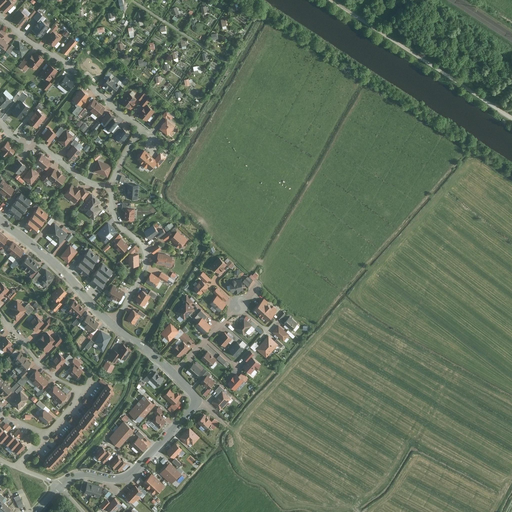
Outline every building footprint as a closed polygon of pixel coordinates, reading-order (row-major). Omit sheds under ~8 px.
[(0,8),(5,13),(13,4),(9,0),(8,0),(7,1),(0,8)] [(30,19),(36,12),(33,9),(27,16),(30,19)] [(20,26),(27,17),(20,11),(13,19),(20,26)] [(40,20),(43,22),(46,18),(38,12),(33,18),(39,22),(40,20)] [(41,37),(49,27),(43,22),(40,20),(39,22),(32,31),(41,37)] [(54,47),(61,38),(53,32),(46,41),(54,47)] [(72,38),(67,44),(72,48),(77,42),(72,38)] [(28,47),(19,40),(15,46),(12,49),(13,50),(21,56),(28,47)] [(12,49),(15,46),(12,44),(7,51),(10,53),(13,50),(12,49)] [(67,44),(62,50),(66,54),(72,48),(67,44)] [(36,68),(44,58),(36,51),(28,60),(28,61),(30,63),(36,68)] [(25,69),(30,63),(28,61),(28,60),(24,58),(19,65),(25,69)] [(49,79),(57,69),(49,63),(41,73),(49,79)] [(103,83),(109,88),(117,78),(112,73),(103,83)] [(76,84),(67,77),(61,86),(69,93),(76,84)] [(117,78),(109,88),(114,92),(122,82),(117,78)] [(46,89),(52,83),(48,79),(43,86),(46,89)] [(81,104),(88,95),(81,89),(73,98),(78,101),(81,104)] [(21,99),(23,101),(28,95),(23,91),(20,95),(17,98),(20,100),(21,99)] [(137,97),(141,100),(146,94),(143,91),(137,97)] [(3,92),(0,95),(0,103),(3,107),(11,99),(3,92)] [(17,98),(20,95),(17,92),(12,98),(15,101),(17,98)] [(131,106),(137,98),(130,93),(124,100),(131,106)] [(141,102),(145,105),(151,98),(147,95),(141,102)] [(87,107),(92,112),(100,103),(95,98),(87,107)] [(12,110),(21,117),(29,106),(23,101),(21,99),(20,100),(12,110)] [(80,105),(81,104),(78,101),(75,104),(77,106),(72,111),(77,115),(78,113),(83,107),(80,105)] [(40,102),(36,106),(41,111),(45,106),(40,102)] [(105,107),(100,103),(92,112),(98,116),(101,112),(105,107)] [(148,119),(155,110),(147,104),(140,113),(148,119)] [(81,115),(87,108),(84,106),(83,107),(78,113),(81,115)] [(38,109),(33,114),(41,121),(46,116),(38,109)] [(168,117),(171,120),(173,116),(166,110),(163,114),(168,117)] [(107,124),(113,117),(115,115),(109,111),(102,120),(107,124)] [(104,114),(101,112),(98,116),(95,119),(98,121),(104,114)] [(29,120),(37,127),(41,121),(33,114),(29,120)] [(107,124),(106,126),(112,131),(117,125),(119,122),(113,117),(107,124)] [(168,134),(176,124),(171,120),(168,117),(160,127),(168,134)] [(96,130),(101,124),(98,121),(92,128),(96,130)] [(64,129),(61,126),(56,132),(59,135),(64,129)] [(116,135),(122,128),(119,126),(113,133),(116,135)] [(43,135),(50,141),(57,133),(49,127),(43,135)] [(122,128),(116,135),(123,141),(130,132),(123,127),(122,128)] [(58,140),(65,145),(73,136),(66,130),(58,140)] [(16,148),(8,140),(5,143),(1,148),(9,155),(16,148)] [(74,159),(81,150),(76,146),(73,144),(66,153),(74,159)] [(145,150),(138,158),(151,168),(155,163),(158,160),(156,158),(145,150)] [(158,160),(155,163),(159,166),(167,156),(161,152),(156,158),(158,160)] [(42,154),(36,162),(43,168),(44,167),(49,160),(42,154)] [(112,165),(98,159),(93,171),(108,176),(112,165)] [(19,173),(25,166),(18,160),(12,167),(19,173)] [(52,163),(49,160),(44,167),(47,169),(52,163)] [(31,183),(39,174),(32,168),(24,177),(31,183)] [(58,186),(66,176),(55,168),(51,172),(47,177),(48,178),(58,186)] [(47,177),(51,172),(48,170),(42,177),(46,181),(48,178),(47,177)] [(130,178),(122,175),(120,180),(128,184),(130,178)] [(0,181),(0,191),(1,192),(8,184),(3,179),(0,181)] [(8,184),(1,192),(7,198),(14,189),(8,184)] [(138,197),(139,184),(129,184),(129,197),(138,197)] [(80,191),(72,185),(65,194),(75,202),(79,196),(82,192),(80,191)] [(83,187),(80,191),(82,192),(79,196),(83,200),(89,191),(83,187)] [(16,198),(17,199),(26,206),(31,200),(21,192),(16,198)] [(102,202),(92,194),(81,208),(95,219),(104,208),(101,206),(101,203),(102,202)] [(17,199),(12,205),(22,212),(27,206),(26,206),(17,199)] [(22,212),(12,205),(8,211),(17,218),(22,212)] [(34,213),(43,220),(48,214),(39,207),(34,213)] [(135,219),(135,208),(131,208),(126,208),(125,219),(135,219)] [(34,213),(29,219),(39,227),(44,220),(43,220),(34,213)] [(29,219),(25,225),(34,233),(39,227),(29,219)] [(46,233),(53,239),(62,228),(55,222),(46,233)] [(117,231),(108,222),(98,232),(106,241),(117,231)] [(169,227),(173,224),(172,222),(164,227),(167,231),(170,228),(169,227)] [(154,225),(145,232),(151,239),(156,235),(160,232),(159,231),(154,225)] [(62,228),(53,239),(59,244),(68,233),(62,228)] [(163,228),(159,231),(160,232),(156,235),(159,238),(166,232),(163,228)] [(171,231),(163,236),(166,240),(173,235),(171,231)] [(188,239),(178,231),(171,239),(181,248),(188,239)] [(129,246),(122,238),(115,244),(122,252),(129,246)] [(6,250),(11,255),(19,246),(14,241),(6,250)] [(68,262),(78,251),(70,245),(61,256),(68,262)] [(130,255),(135,255),(135,253),(140,248),(136,245),(130,251),(130,255)] [(159,245),(152,250),(155,253),(161,248),(159,245)] [(24,250),(19,246),(11,255),(16,259),(24,250)] [(84,255),(85,255),(94,262),(99,256),(89,249),(84,255)] [(169,255),(159,253),(157,264),(168,265),(168,264),(172,264),(173,257),(169,256),(169,255)] [(140,265),(139,254),(135,255),(130,255),(129,255),(129,265),(140,265)] [(20,264),(26,269),(34,259),(28,255),(24,260),(20,264)] [(85,255),(81,261),(90,269),(95,263),(94,262),(85,255)] [(219,272),(227,264),(220,257),(212,265),(219,272)] [(20,264),(24,260),(22,258),(16,265),(18,267),(20,264)] [(39,264),(34,259),(26,269),(31,274),(39,264)] [(90,269),(81,261),(75,268),(85,276),(90,269)] [(113,271),(103,263),(98,270),(108,277),(113,271)] [(55,277),(46,269),(41,275),(37,280),(46,287),(55,277)] [(108,277),(98,270),(94,275),(95,276),(103,283),(108,277)] [(254,280),(258,274),(255,271),(253,274),(251,273),(249,276),(254,280)] [(37,280),(41,275),(38,272),(32,279),(36,282),(37,280)] [(162,272),(159,278),(161,279),(167,282),(170,277),(162,272)] [(211,278),(204,272),(200,276),(207,282),(211,278)] [(159,278),(152,273),(147,281),(156,287),(161,279),(159,278)] [(103,283),(95,276),(90,283),(99,290),(105,284),(103,283)] [(202,294),(209,286),(202,279),(194,287),(202,294)] [(242,279),(231,282),(233,292),(244,290),(242,279)] [(251,284),(246,279),(243,282),(249,287),(251,284)] [(0,298),(9,289),(2,283),(0,284),(0,298)] [(107,295),(114,298),(119,288),(113,285),(107,295)] [(58,300),(66,292),(60,286),(51,296),(56,300),(57,301),(58,300)] [(119,288),(114,298),(119,302),(125,291),(119,288)] [(218,295),(221,299),(225,295),(218,288),(214,292),(218,295)] [(10,299),(16,292),(13,289),(6,295),(10,299)] [(145,305),(151,296),(149,294),(143,290),(137,300),(145,305)] [(151,290),(149,294),(151,296),(155,298),(158,294),(151,290)] [(187,301),(191,306),(195,302),(187,295),(184,299),(187,301)] [(218,295),(211,303),(219,311),(227,303),(221,299),(218,295)] [(268,302),(264,298),(255,309),(259,312),(258,313),(263,317),(264,316),(267,320),(267,321),(277,310),(273,307),(272,308),(270,307),(271,306),(268,304),(268,305),(266,303),(268,302)] [(62,304),(58,300),(57,301),(56,300),(50,306),(55,311),(62,304)] [(70,314),(80,305),(75,300),(68,307),(70,310),(68,312),(70,314)] [(185,319),(195,309),(191,306),(187,301),(177,311),(185,319)] [(9,314),(16,320),(24,311),(26,309),(24,307),(19,302),(9,314)] [(28,303),(24,307),(26,309),(24,311),(29,315),(34,309),(28,303)] [(80,305),(70,314),(73,316),(75,314),(77,316),(84,309),(80,305)] [(135,324),(141,315),(138,313),(133,310),(127,318),(135,324)] [(203,318),(204,319),(208,316),(202,310),(198,314),(203,318)] [(282,320),(287,314),(284,311),(279,317),(282,320)] [(27,323),(35,331),(44,321),(35,314),(27,323)] [(81,323),(86,328),(94,319),(88,314),(81,323)] [(78,317),(72,323),(75,325),(81,319),(78,317)] [(299,324),(290,317),(285,323),(294,330),(299,324)] [(203,318),(196,325),(205,333),(211,326),(204,319),(203,318)] [(244,335),(253,325),(250,322),(245,318),(236,328),(244,335)] [(94,319),(86,328),(91,332),(99,323),(94,319)] [(250,322),(253,325),(256,328),(259,325),(252,320),(250,322)] [(44,331),(50,324),(47,321),(40,327),(44,331)] [(174,337),(179,331),(171,323),(162,333),(170,341),(174,337)] [(290,334),(280,326),(274,332),(284,341),(290,334)] [(181,329),(179,331),(174,337),(179,339),(181,337),(185,332),(181,329)] [(103,352),(112,336),(102,331),(94,343),(98,345),(96,348),(103,352)] [(36,344),(46,352),(53,343),(56,340),(54,339),(46,332),(36,344)] [(192,338),(185,332),(181,337),(187,343),(192,338)] [(225,332),(218,340),(225,346),(232,338),(225,332)] [(57,335),(54,339),(56,340),(53,343),(57,346),(63,340),(57,335)] [(270,335),(264,342),(274,351),(280,344),(276,341),(270,335)] [(12,344),(5,337),(0,342),(0,347),(4,352),(6,350),(8,353),(11,350),(13,347),(11,345),(12,344)] [(276,341),(280,344),(283,347),(284,345),(278,339),(276,341)] [(91,340),(86,347),(88,349),(94,342),(91,340)] [(181,357),(190,348),(184,341),(175,351),(181,357)] [(237,342),(230,350),(237,356),(244,348),(239,344),(237,342)] [(267,358),(274,351),(264,342),(258,349),(267,358)] [(126,360),(132,350),(123,345),(118,353),(117,354),(120,356),(126,360)] [(117,354),(118,353),(114,350),(109,358),(116,362),(120,356),(117,354)] [(248,362),(255,354),(251,351),(245,359),(248,362)] [(12,361),(17,366),(25,357),(20,352),(14,358),(11,361),(12,361)] [(208,352),(202,358),(211,366),(217,360),(208,352)] [(64,362),(66,360),(65,359),(59,353),(50,363),(58,369),(64,362)] [(70,363),(74,358),(69,354),(65,359),(66,360),(64,362),(68,365),(70,363)] [(227,361),(221,355),(217,358),(224,364),(227,361)] [(25,357),(17,366),(23,372),(25,370),(31,363),(25,357)] [(252,374),(261,364),(253,357),(245,367),(252,374)] [(74,365),(77,368),(81,364),(74,358),(70,363),(72,365),(71,366),(73,367),(74,365)] [(106,361),(103,368),(112,372),(115,365),(106,361)] [(202,371),(194,364),(189,370),(197,377),(199,375),(202,371)] [(77,368),(74,365),(73,367),(68,372),(76,379),(82,372),(77,368)] [(204,375),(208,371),(205,368),(202,371),(199,375),(202,377),(204,375)] [(28,373),(25,370),(23,372),(19,375),(23,378),(28,373)] [(29,378),(34,384),(42,376),(37,370),(29,378)] [(164,380),(156,372),(150,379),(157,387),(164,380)] [(236,389),(245,380),(237,374),(229,383),(236,389)] [(210,377),(208,375),(206,377),(202,382),(209,389),(216,382),(210,377)] [(42,376),(34,384),(40,389),(48,381),(42,376)] [(4,381),(0,385),(0,393),(3,396),(11,388),(4,381)] [(17,383),(11,388),(14,391),(15,391),(20,386),(17,383)] [(50,467),(52,468),(68,452),(66,450),(69,447),(71,448),(84,434),(81,432),(84,428),(86,430),(99,415),(96,413),(99,409),(101,411),(114,392),(113,391),(114,389),(108,385),(106,387),(93,405),(90,409),(78,423),(79,424),(76,428),(75,427),(63,441),(64,442),(60,446),(60,445),(45,462),(43,464),(48,469),(50,467)] [(51,388),(48,392),(59,403),(63,400),(66,396),(55,385),(51,388)] [(220,395),(223,391),(225,389),(220,385),(215,391),(220,395)] [(49,386),(43,393),(45,395),(48,392),(51,388),(49,386)] [(171,388),(164,396),(173,404),(180,397),(171,388)] [(18,409),(28,400),(20,391),(18,394),(10,401),(18,409)] [(222,410),(232,399),(223,391),(220,395),(213,402),(222,410)] [(140,401),(149,410),(156,403),(154,401),(152,403),(145,396),(144,396),(147,398),(145,400),(143,398),(140,401)] [(92,403),(86,399),(83,403),(89,407),(92,403)] [(59,403),(56,406),(58,408),(65,402),(63,400),(59,403)] [(45,406),(39,401),(36,404),(43,409),(45,406)] [(135,407),(145,416),(149,410),(140,401),(140,402),(142,404),(139,406),(137,404),(135,407)] [(130,412),(130,413),(139,421),(145,416),(135,407),(137,409),(135,411),(133,410),(130,412)] [(159,407),(154,411),(158,414),(159,415),(164,411),(159,407)] [(52,417),(44,410),(38,417),(46,424),(52,417)] [(158,414),(152,421),(155,424),(153,427),(156,430),(159,427),(159,428),(160,427),(162,427),(163,425),(163,424),(165,421),(159,415),(158,414)] [(213,422),(205,415),(198,423),(206,430),(213,422)] [(77,422),(72,417),(69,421),(74,426),(77,422)] [(119,427),(129,436),(135,428),(133,427),(132,428),(124,422),(126,424),(124,426),(122,424),(120,427),(119,427)] [(12,427),(7,423),(3,427),(9,431),(12,427)] [(115,432),(115,433),(124,441),(129,436),(119,427),(121,429),(119,431),(117,430),(115,433),(115,432)] [(190,428),(181,437),(188,443),(190,441),(192,439),(195,441),(199,437),(190,428)] [(24,434),(19,430),(15,434),(20,438),(24,434)] [(10,435),(5,431),(0,436),(0,440),(3,443),(4,442),(10,435)] [(110,438),(119,446),(124,441),(115,433),(117,434),(115,437),(113,435),(110,438)] [(9,446),(16,438),(11,434),(10,435),(4,442),(9,446)] [(63,440),(57,435),(53,439),(59,444),(63,440)] [(138,437),(132,444),(140,452),(147,445),(138,437)] [(21,442),(16,438),(9,446),(14,450),(15,450),(21,442)] [(22,442),(21,442),(15,450),(19,454),(27,446),(22,442)] [(176,443),(168,451),(174,457),(177,454),(178,454),(180,453),(180,451),(178,450),(181,447),(176,443)] [(102,447),(95,455),(99,459),(100,458),(106,451),(102,447)] [(106,451),(100,458),(104,462),(111,454),(107,450),(106,451)] [(118,455),(111,464),(115,467),(116,466),(122,459),(118,455)] [(122,459),(116,466),(120,470),(121,469),(122,467),(127,462),(123,459),(122,459)] [(182,465),(176,459),(173,462),(180,468),(182,465)] [(165,467),(161,472),(163,470),(165,473),(163,475),(166,477),(175,468),(168,461),(166,463),(168,465),(165,467)] [(175,468),(166,477),(166,478),(168,475),(171,478),(169,480),(172,482),(172,483),(179,475),(181,473),(175,468)] [(143,484),(150,490),(159,480),(152,474),(145,482),(143,484)] [(159,480),(150,490),(156,495),(165,486),(159,480)] [(92,496),(95,485),(87,483),(84,494),(92,496)] [(95,485),(92,496),(100,498),(103,487),(95,485)] [(132,489),(130,490),(140,498),(141,497),(140,495),(142,492),(143,492),(142,491),(138,487),(136,485),(132,489)] [(130,492),(126,496),(133,502),(136,499),(138,501),(140,498),(130,490),(129,491),(130,492)] [(24,507),(19,496),(15,499),(20,509),(24,507)] [(0,511),(6,511),(10,508),(4,504),(7,500),(4,498),(0,502),(0,505),(1,506),(0,507),(0,511)] [(111,511),(115,511),(122,505),(115,499),(110,504),(107,507),(111,511)] [(107,507),(110,504),(108,501),(101,507),(105,510),(107,507)]
